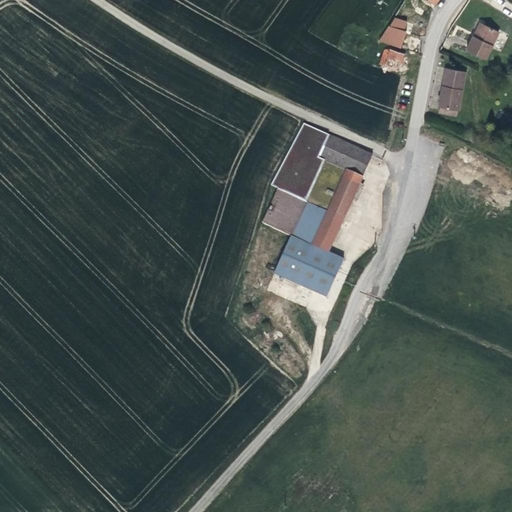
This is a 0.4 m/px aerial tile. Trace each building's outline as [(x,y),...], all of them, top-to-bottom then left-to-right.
[(383,41),(401,47),(406,31),(404,30),(409,22),(397,16),(383,41)] [(481,23),(473,37),(477,40),(485,25),(481,23)] [(473,37),(470,43),(467,48),(473,51),(487,58),(500,32),(485,25),(477,40),(473,37)] [(386,48),(382,65),(387,67),(391,50),(386,48)] [(387,67),(401,71),(405,54),(391,50),(387,67)] [(446,70),(441,92),(440,97),(437,107),(440,108),(456,112),(458,112),(460,105),(461,98),(467,75),(464,75),(446,70)] [(455,116),(456,112),(440,108),(440,112),(455,116)] [(328,297),(330,292),(345,260),(329,252),(345,218),(375,154),(305,124),(272,186),(278,189),(263,222),(292,235),(278,266),(275,273),(328,297)]
